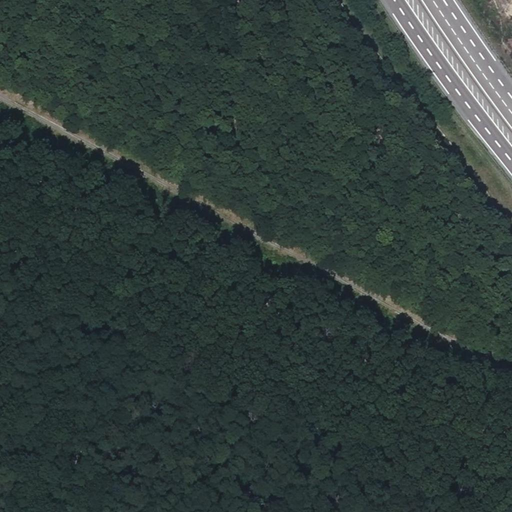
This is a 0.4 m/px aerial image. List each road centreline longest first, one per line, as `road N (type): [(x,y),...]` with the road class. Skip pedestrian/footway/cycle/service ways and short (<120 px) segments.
road 1 (track): [(0,95),(453,347),(511,367)]
road 2 (track): [(443,511),(0,268)]
road 3 (track): [(511,229),(337,0)]
road 4 (trunk): [(394,0),(511,161)]
road 5 (trunk): [(511,110),(432,0)]
